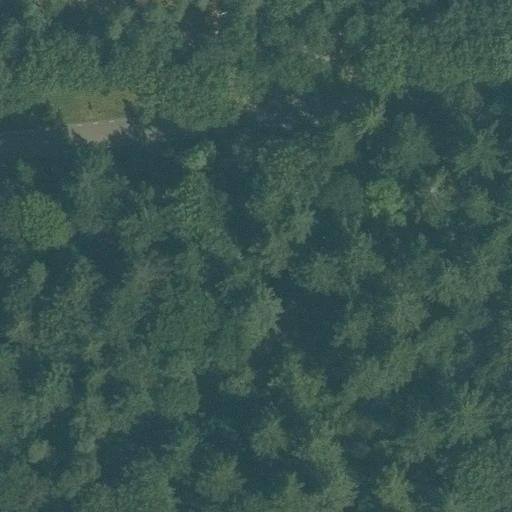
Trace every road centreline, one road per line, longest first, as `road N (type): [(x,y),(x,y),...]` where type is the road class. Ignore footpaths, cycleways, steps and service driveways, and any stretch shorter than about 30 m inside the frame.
road 1 (track): [(511,135),(74,511)]
road 2 (tertiary): [(0,148),(511,85)]
road 3 (unclassified): [(0,93),(511,32)]
road 4 (track): [(327,108),(354,192),(390,264),(439,316),(412,422),(408,511)]
road 5 (track): [(226,0),(252,28),(284,113)]
